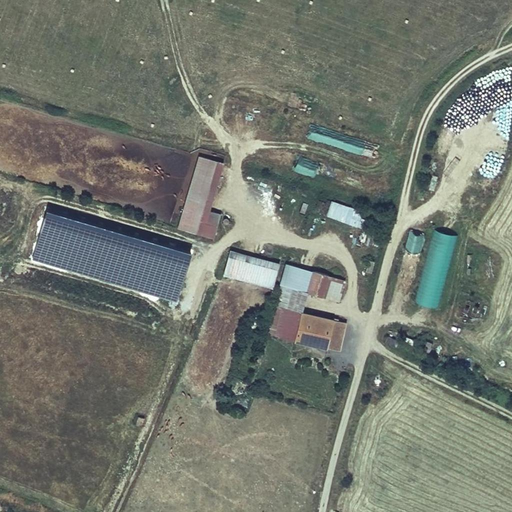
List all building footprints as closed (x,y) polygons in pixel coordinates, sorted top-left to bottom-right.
[(201,151),(178,144),(156,220),(171,224),(191,230),(198,204),(187,201),(201,151)] [(326,216),(359,228),(365,213),(332,200),(326,216)] [(415,302),(438,308),(456,235),(432,230),(415,302)] [(404,309),(424,241),(410,237),(390,305),(404,309)] [(298,286),(304,267),(263,255),(251,295),(276,303),(283,281),(298,286)] [(304,267),(298,286),(311,289),(316,271),(304,267)] [(276,303),(251,295),(243,324),(268,331),(276,303)] [(276,303),(268,331),(317,343),(323,323),(330,325),(332,318),(276,303)]
